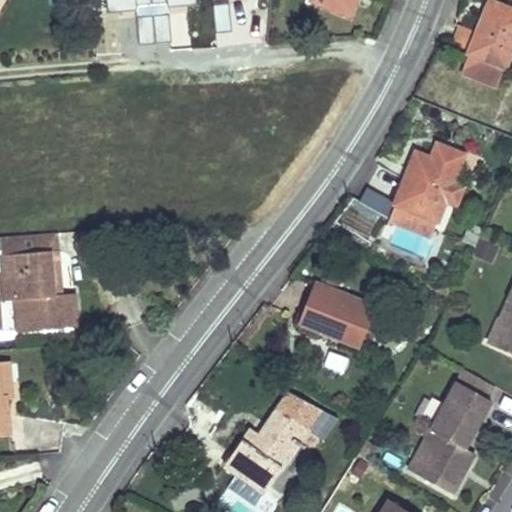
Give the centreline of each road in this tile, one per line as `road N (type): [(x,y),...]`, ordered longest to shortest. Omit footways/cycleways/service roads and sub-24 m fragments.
road 1 (residential): [(78,511),(385,86),(428,0)]
road 2 (unknown): [(400,57),(0,69)]
